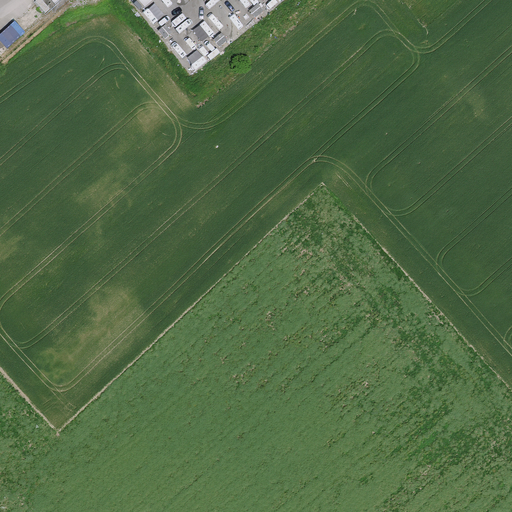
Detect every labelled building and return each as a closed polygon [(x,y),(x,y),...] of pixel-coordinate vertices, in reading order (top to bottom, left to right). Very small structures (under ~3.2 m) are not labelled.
[(20,0),(0,0),(0,1),(5,10),(20,0)] [(261,0),(269,9),(278,0),(261,0)] [(244,28),(256,18),(246,7),(235,16),(244,28)] [(209,54),(231,40),(225,29),(218,33),(209,18),(193,28),(209,54)] [(0,37),(11,48),(29,30),(18,20),(0,37)]
